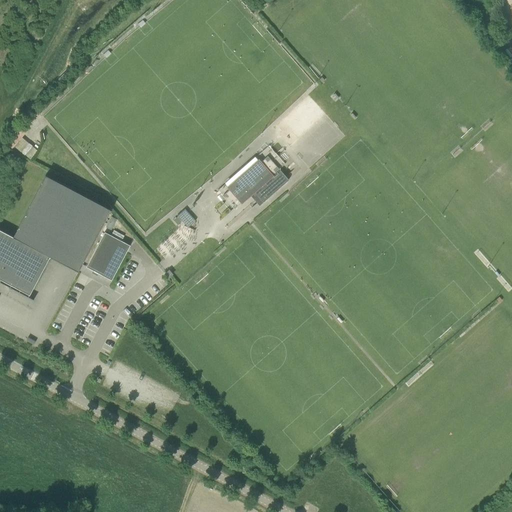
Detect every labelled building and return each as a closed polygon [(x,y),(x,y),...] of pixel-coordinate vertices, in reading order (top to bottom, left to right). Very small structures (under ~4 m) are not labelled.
[(312,95),(278,122),(294,142),(318,123),(338,146),(348,138),(312,95)] [(27,141),(20,149),(30,159),(38,150),(27,141)] [(234,209),(250,195),(259,206),(289,180),(279,170),(285,164),(269,145),(254,159),(218,190),(234,209)] [(0,229),(0,279),(30,295),(50,257),(78,272),(111,210),(46,175),(13,237),(0,229)] [(195,216),(207,205),(201,199),(190,211),(195,216)] [(177,216),(188,228),(196,221),(185,209),(177,216)] [(117,219),(112,217),(106,228),(112,230),(117,219)] [(112,281),(126,253),(129,249),(130,246),(105,232),(86,267),(112,281)]
